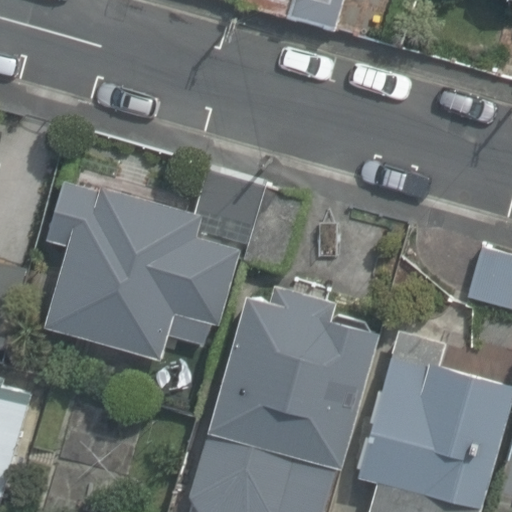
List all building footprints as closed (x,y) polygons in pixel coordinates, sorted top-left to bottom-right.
[(228,0),(333,28),(340,0),(228,0)] [(52,240),(27,320),(146,356),(155,327),(194,339),(224,243),(192,233),(200,209),(55,164),(33,234),(52,240)] [(290,195),(246,187),(234,254),(279,262),(290,195)] [(480,343),(488,312),(511,318),(511,263),(465,252),(454,296),(445,334),(480,343)] [(24,266),(0,259),(0,313),(11,317),(24,266)] [(168,508),(181,511),(301,511),(354,319),(311,308),(317,287),(258,271),(252,291),(218,282),(181,417),(192,420),(168,508)] [(370,344),(367,356),(338,466),(362,472),(351,511),(466,511),(502,379),(370,344)] [(0,505),(35,382),(0,371),(0,505)]
